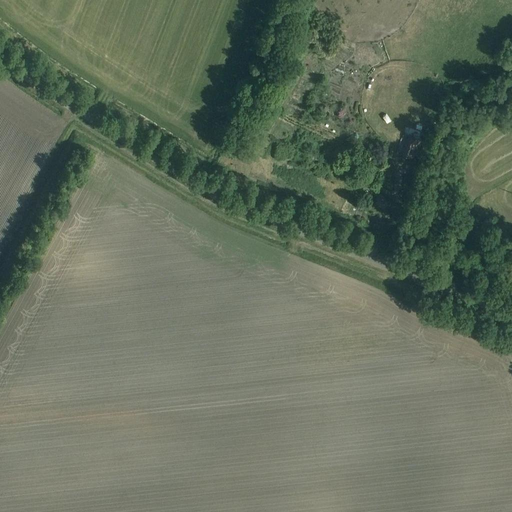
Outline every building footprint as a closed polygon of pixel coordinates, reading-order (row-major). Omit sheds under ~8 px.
[(331,47),(337,51),(345,41),(339,36),(331,47)] [(308,62),(309,78),(320,78),(319,61),(308,62)] [(308,92),(315,82),(307,76),(300,87),(308,92)] [(299,117),(303,104),(292,101),(289,114),(299,117)] [(391,122),(396,119),(391,112),(386,115),(391,122)] [(419,140),(410,136),(403,154),(412,158),(419,140)]
